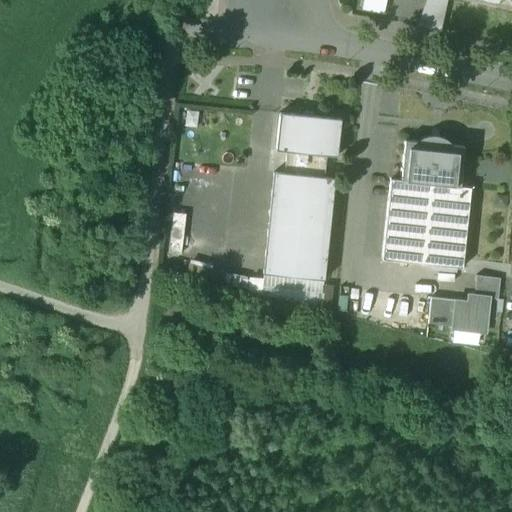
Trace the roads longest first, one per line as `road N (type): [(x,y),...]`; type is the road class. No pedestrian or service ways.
road 1 (track): [(277,0),(250,39),(181,40),(169,60),(134,327),(0,294)]
road 2 (unclassified): [(511,81),(325,38),(280,0)]
road 3 (track): [(102,511),(150,368),(134,327)]
